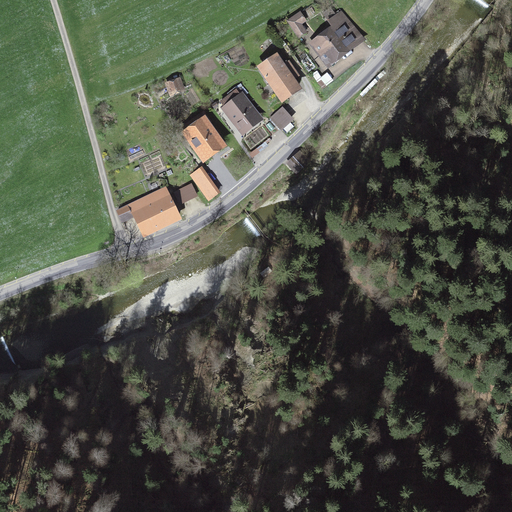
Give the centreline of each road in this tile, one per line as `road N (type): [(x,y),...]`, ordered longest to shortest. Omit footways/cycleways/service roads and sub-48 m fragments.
road 1 (tertiary): [(0,293),(174,234),(224,205),(322,116),(426,0)]
road 2 (track): [(127,251),(48,0)]
